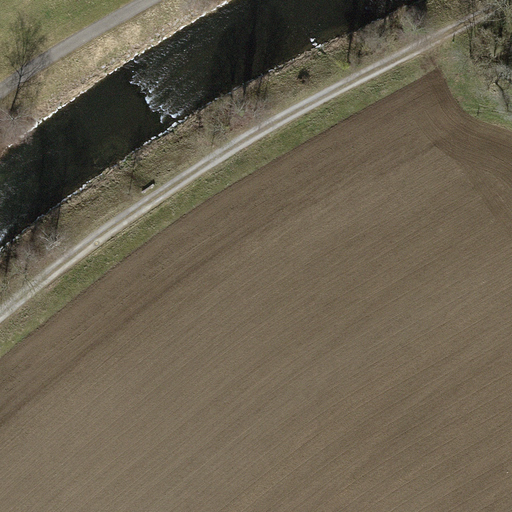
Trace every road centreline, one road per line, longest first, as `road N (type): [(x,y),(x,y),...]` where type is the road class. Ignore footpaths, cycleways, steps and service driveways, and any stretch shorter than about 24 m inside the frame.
road 1 (track): [(0,316),(110,227),(241,141),(392,55),(511,0)]
road 2 (track): [(149,0),(0,92)]
